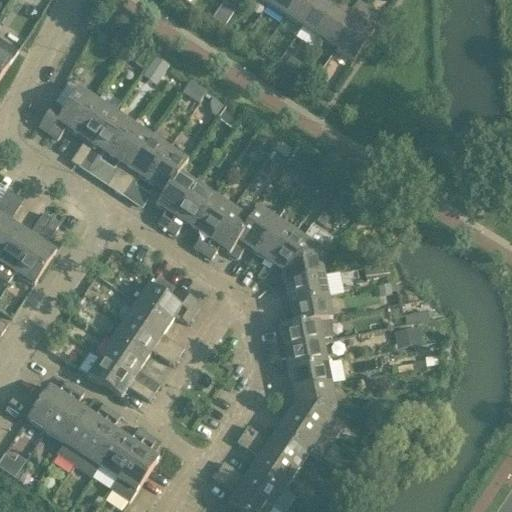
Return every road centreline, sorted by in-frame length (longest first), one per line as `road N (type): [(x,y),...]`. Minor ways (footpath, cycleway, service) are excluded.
road 1 (residential): [(164,511),(183,481),(208,466),(258,384),(234,294),(106,211)]
road 2 (residential): [(0,379),(106,211)]
road 3 (residential): [(0,131),(74,0)]
road 4 (residential): [(106,211),(0,140)]
